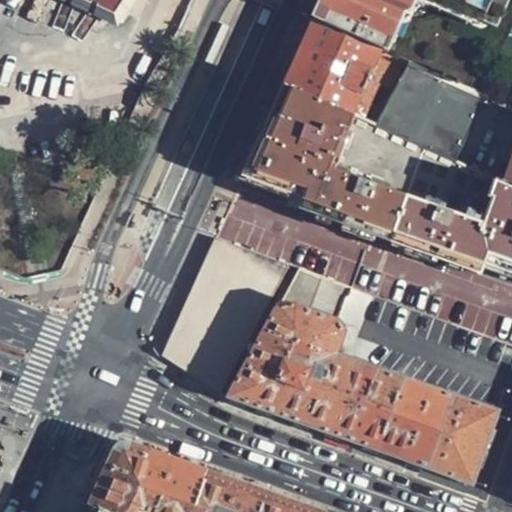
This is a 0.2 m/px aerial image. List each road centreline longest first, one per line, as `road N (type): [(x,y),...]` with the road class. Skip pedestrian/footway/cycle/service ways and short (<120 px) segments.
road 1 (primary): [(0,397),(191,0)]
road 2 (primary): [(94,382),(95,297),(116,220),(220,0)]
road 3 (primary): [(439,511),(94,382)]
road 4 (primary): [(166,256),(192,220),(291,0)]
road 5 (primary): [(166,256),(167,212),(261,0)]
road 6 (primary): [(94,382),(166,256)]
road 7 (primary): [(38,511),(94,382)]
